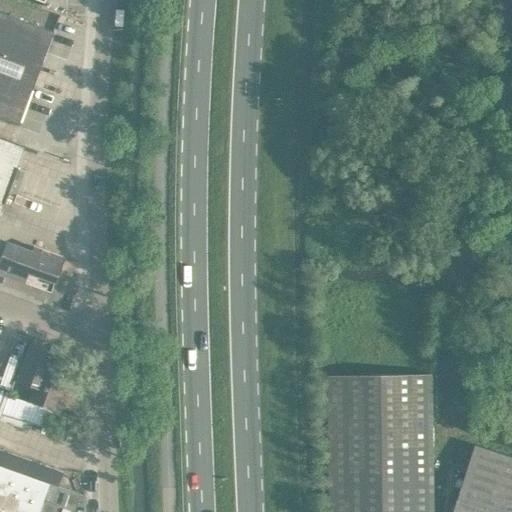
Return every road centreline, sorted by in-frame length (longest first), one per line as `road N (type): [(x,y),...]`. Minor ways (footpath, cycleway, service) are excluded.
road 1 (primary): [(250,511),(241,191),(251,0)]
road 2 (unclassified): [(110,511),(99,213),(107,0)]
road 3 (primary): [(202,0),(193,240),(201,511)]
